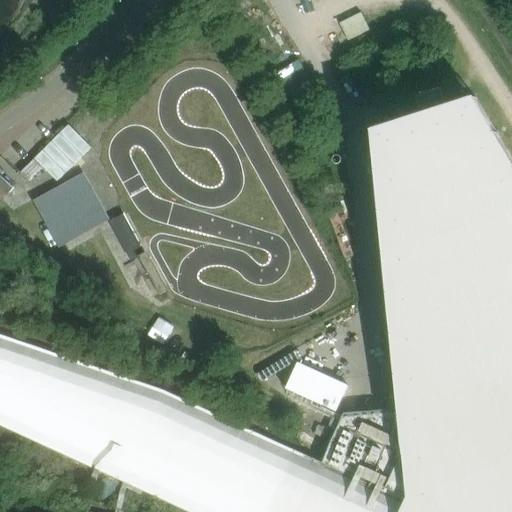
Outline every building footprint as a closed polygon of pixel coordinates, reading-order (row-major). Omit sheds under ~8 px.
[(0,425),(189,511),(511,511),(511,158),(476,97),(373,130),(399,408),(344,413),(322,463),(147,383),(0,333),(0,425)] [(21,172),(29,181),(43,167),(57,181),(91,147),(69,125),(21,172)] [(0,183),(10,193),(15,188),(1,175),(4,171),(0,167),(0,183)] [(83,177),(40,200),(65,250),(109,227),(107,222),(100,210),(83,177)] [(137,257),(160,294),(171,288),(148,251),(145,252),(144,250),(124,214),(110,221),(131,260),(137,257)] [(257,375),(262,383),(304,358),(299,350),(257,375)] [(298,369),(289,394),(340,412),(348,388),(298,369)]
